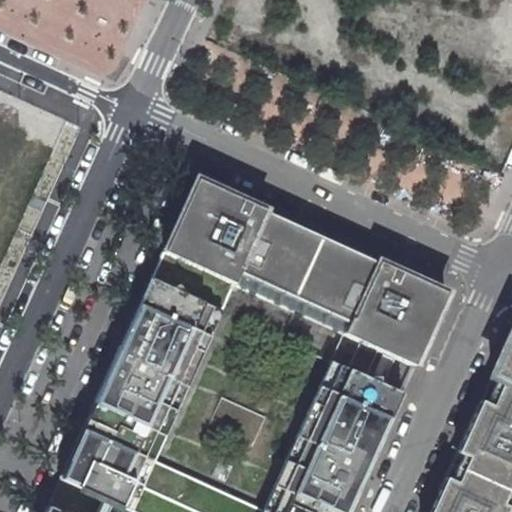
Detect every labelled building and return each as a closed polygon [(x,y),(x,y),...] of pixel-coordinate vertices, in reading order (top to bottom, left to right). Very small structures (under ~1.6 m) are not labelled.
[(0,337),(53,206),(0,184),(0,337)] [(232,291),(409,372),(443,300),(196,186),(162,258),(232,291)] [(343,511),(396,400),(327,368),(259,511),(221,511),(145,477),(150,466),(232,291),(162,258),(44,511),(343,511)] [(511,511),(511,332),(510,332),(426,511),(511,511)] [(219,405),(206,432),(246,451),(259,424),(219,405)] [(247,511),(150,466),(145,477),(221,511),(247,511)] [(228,472),(215,466),(208,481),(221,487),(228,472)]
